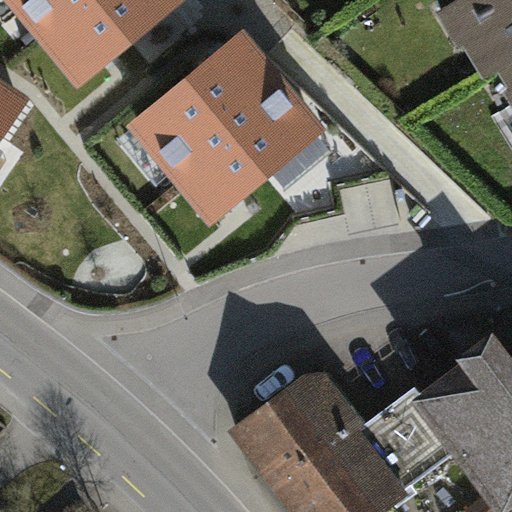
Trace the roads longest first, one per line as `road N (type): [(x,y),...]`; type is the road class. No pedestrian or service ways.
road 1 (residential): [(113,418),(194,343),(391,279),(511,257)]
road 2 (residential): [(113,418),(0,328)]
road 3 (residential): [(204,511),(113,418)]
